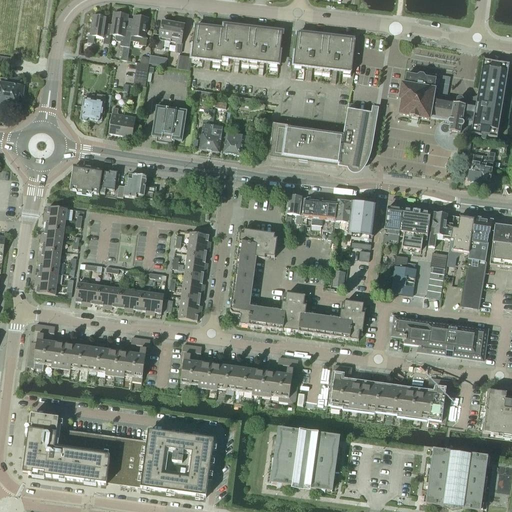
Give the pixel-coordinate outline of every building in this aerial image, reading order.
[(123,48),(121,62),(127,63),(131,37),(131,33),(125,32),(128,17),(113,14),(112,26),(106,25),(105,30),(111,31),(110,36),(115,36),(115,40),(117,43),(121,43),(120,48),(123,48)] [(103,39),(103,45),(109,46),(110,36),(111,31),(105,30),(106,25),(107,19),(92,17),(90,36),(88,36),(87,44),(93,45),(94,38),(103,39)] [(134,17),(131,33),(131,37),(140,39),(139,47),(146,47),(147,39),(145,39),(148,20),(134,17)] [(164,43),(170,44),(173,25),(163,23),(160,36),(159,36),(156,50),(161,51),(164,43)] [(173,25),(170,44),(176,45),(176,54),(180,54),(183,40),(181,40),(184,26),(173,25)] [(220,60),(222,60),(235,61),(233,74),(238,74),(239,62),(249,63),(253,31),(224,27),(223,31),(220,60)] [(195,28),(191,59),(191,60),(206,62),(205,70),(209,71),(210,63),(221,64),(222,60),(220,60),(223,31),(195,28)] [(253,31),(249,63),(259,64),(258,77),(263,77),(264,65),(279,66),(282,34),(253,31)] [(293,57),(290,80),(295,81),(297,68),(308,69),(306,82),(311,83),(312,70),(322,71),(326,38),(297,35),(294,57),(293,57)] [(326,38),(322,71),(332,72),(331,85),(335,86),(337,73),(348,74),(346,87),(352,87),(354,74),(351,74),(355,42),(326,38)] [(0,69),(8,71),(10,58),(0,56),(0,69)] [(151,57),(149,65),(158,67),(159,59),(151,57)] [(137,64),(135,71),(147,73),(149,59),(141,58),(140,65),(137,64)] [(176,71),(184,72),(190,72),(191,60),(191,59),(178,58),(176,71)] [(402,86),(399,101),(402,101),(399,116),(410,118),(410,119),(418,121),(418,119),(429,121),(429,119),(447,122),(446,126),(443,126),(442,126),(442,127),(441,127),(440,128),(440,129),(440,130),(440,131),(440,132),(441,133),(441,134),(442,135),(443,135),(444,135),(445,136),(446,136),(447,135),(448,134),(449,134),(459,136),(460,135),(464,135),(464,138),(470,139),(471,135),(481,137),(481,139),(481,140),(482,141),(483,141),(483,142),(484,142),(484,141),(485,141),(486,141),(486,140),(486,138),(497,140),(497,139),(509,66),(498,64),(497,63),(495,62),(494,63),(483,61),(476,104),(474,104),(474,102),(467,101),(467,103),(463,102),(461,100),(459,99),(457,101),(456,106),(432,102),(435,81),(425,79),(423,76),(420,76),(417,78),(406,76),(405,87),(402,86)] [(135,71),(134,79),(146,81),(147,73),(135,71)] [(441,77),(438,97),(446,98),(450,78),(441,77)] [(7,80),(0,79),(0,106),(5,107),(5,105),(16,107),(17,97),(20,98),(21,95),(22,95),(23,88),(12,86),(12,87),(6,86),(7,80)] [(144,89),(146,81),(134,79),(133,87),(144,89)] [(227,97),(228,97),(194,92),(195,92),(194,95),(227,100),(227,97)] [(104,104),(105,98),(97,96),(96,103),(83,101),(80,121),(81,122),(82,124),(86,125),(89,123),(98,125),(101,123),(104,104)] [(231,101),(264,106),(264,103),(231,97),(231,98),(232,98),(231,101)] [(156,108),(153,128),(151,138),(156,139),(156,144),(173,147),(174,142),(182,143),(186,113),(156,108)] [(109,136),(120,138),(124,117),(117,116),(118,110),(113,109),(109,136)] [(215,111),(212,111),(209,110),(207,121),(213,122),(215,111)] [(273,126),(268,159),(337,169),(352,171),(351,169),(350,168),(349,166),(348,164),(348,162),(365,163),(366,160),(367,157),(368,155),(368,153),(369,151),(369,148),(373,129),(374,122),(374,121),(375,115),(347,111),(343,135),(342,135),(273,126)] [(124,117),(120,138),(132,139),(135,119),(124,117)] [(199,151),(208,153),(212,128),(203,126),(199,151)] [(212,128),(208,153),(218,154),(222,129),(212,128)] [(223,155),(240,158),(243,143),(250,145),(251,139),(226,135),(223,155)] [(487,159),(473,157),(469,183),(480,185),(481,188),(484,188),(487,188),(488,186),(489,186),(495,155),(488,154),(487,159)] [(73,168),(70,192),(99,196),(99,195),(100,184),(102,172),(73,168)] [(100,184),(99,195),(105,196),(106,192),(115,193),(116,184),(119,184),(120,177),(117,176),(117,174),(109,173),(109,175),(104,174),(103,185),(100,184)] [(125,189),(123,198),(136,200),(136,198),(144,199),(143,201),(152,202),(154,195),(155,195),(156,189),(151,189),(151,190),(145,190),(147,179),(137,177),(137,178),(129,177),(127,189),(125,189)] [(289,197),(287,215),(297,216),(297,225),(302,225),(305,200),(302,199),(289,197)] [(305,200),(302,225),(306,226),(306,221),(311,222),(312,222),(314,201),(305,200)] [(309,235),(309,240),(321,241),(325,241),(326,234),(322,234),(326,202),(314,201),(312,222),(311,222),(309,235)] [(326,234),(333,235),(334,230),(337,203),(328,202),(326,202),(322,234),(326,234)] [(337,203),(334,230),(342,231),(348,232),(351,204),(338,203),(337,203)] [(352,205),(348,236),(372,239),(372,236),(376,207),(365,206),(353,205),(352,205)] [(44,214),(44,219),(65,222),(67,211),(48,208),(47,215),(44,214)] [(396,210),(394,212),(388,211),(388,209),(387,209),(382,245),(387,246),(387,243),(389,243),(389,242),(397,243),(402,213),(401,212),(399,211),(396,210)] [(413,212),(402,211),(402,213),(397,243),(398,243),(399,238),(403,239),(401,249),(421,252),(422,241),(427,242),(430,215),(420,213),(413,212)] [(431,229),(428,248),(434,249),(436,240),(436,237),(443,238),(443,241),(449,242),(450,236),(451,236),(454,218),(453,218),(453,220),(451,220),(451,218),(445,217),(444,216),(440,216),(438,216),(437,216),(434,216),(432,229),(431,229)] [(450,242),(446,268),(455,269),(456,259),(463,254),(469,255),(474,220),(473,220),(460,218),(460,217),(459,217),(459,219),(455,218),(454,218),(451,236),(450,242)] [(45,224),(45,230),(64,232),(65,222),(44,219),(43,224),(45,224)] [(485,263),(492,226),(490,222),(474,220),(469,255),(460,308),(477,311),(479,311),(478,310),(484,272),(482,271),(484,264),(484,263),(485,263)] [(490,265),(511,267),(511,228),(495,226),(490,265)] [(41,236),(41,240),(62,243),(64,232),(45,230),(44,236),(41,236)] [(231,307),(230,313),(232,316),(238,317),(241,317),(240,322),(239,326),(254,328),(257,329),(260,329),(270,330),(274,331),(277,331),(282,332),(282,331),(287,332),(290,332),(294,333),(298,333),(298,334),(304,335),(307,335),(310,336),(321,337),(324,338),(327,338),(338,340),(341,340),(344,340),(358,342),(359,338),(359,333),(362,333),(365,316),(362,315),(363,310),(363,306),(354,305),(346,303),(342,303),(339,321),(339,323),(335,323),(326,322),(309,319),(301,318),(302,314),(305,314),(307,298),(295,297),(283,295),(281,311),(285,311),(284,315),(284,316),(276,315),(267,314),(259,313),(250,311),(246,311),(247,305),(248,297),(249,288),(250,280),(252,272),(253,263),(253,259),(256,259),(263,260),(264,258),(270,258),(274,259),(274,258),(275,250),(277,240),(274,240),(274,236),(270,235),(266,235),(244,232),(243,236),(240,235),(238,250),(238,253),(237,256),(237,261),(236,266),(235,270),(235,273),(234,278),(234,283),(233,286),(233,290),(231,300),(231,303),(231,307)] [(189,234),(188,245),(209,248),(210,244),(207,243),(208,237),(189,234)] [(43,245),(42,251),(61,254),(62,243),(41,240),(40,245),(43,245)] [(188,245),(186,256),(205,259),(206,253),(209,253),(209,248),(188,245)] [(38,257),(38,262),(59,265),(61,254),(42,251),(41,257),(38,257)] [(432,254),(430,268),(431,268),(445,271),(447,257),(432,254)] [(186,256),(185,267),(207,270),(207,265),(204,265),(205,259),(186,256)] [(396,257),(395,268),(406,270),(408,259),(396,257)] [(40,267),(39,273),(58,276),(59,265),(38,262),(37,266),(40,267)] [(185,267),(184,278),(202,280),(203,274),(206,274),(207,270),(185,267)] [(395,268),(391,295),(412,298),(416,271),(406,270),(395,268)] [(430,274),(444,277),(445,271),(431,268),(430,274)] [(35,279),(35,283),(56,286),(58,276),(39,273),(38,279),(35,279)] [(334,273),(333,282),(332,289),(343,290),(345,274),(334,273)] [(444,277),(430,274),(429,280),(443,282),(444,277)] [(184,278),(182,288),(203,291),(204,287),(202,286),(202,280),(184,278)] [(428,286),(442,288),(443,282),(429,280),(428,286)] [(36,294),(55,297),(56,286),(35,283),(34,288),(37,288),(36,294)] [(384,285),(378,284),(376,296),(383,297),(384,285)] [(78,285),(75,304),(81,305),(81,308),(85,308),(88,287),(78,285)] [(442,288),(428,286),(427,292),(441,294),(442,288)] [(88,287),(85,308),(90,309),(91,306),(97,307),(99,288),(88,287)] [(99,288),(97,307),(103,308),(102,311),(107,311),(110,289),(99,288)] [(182,288),(181,299),(200,302),(200,296),(203,296),(203,291),(182,288)] [(110,289),(107,311),(112,312),(112,309),(118,310),(120,291),(110,289)] [(120,291),(118,310),(124,311),(123,313),(128,314),(131,292),(120,291)] [(131,292),(128,314),(133,315),(133,312),(139,313),(142,294),(131,292)] [(440,300),(441,294),(427,292),(426,298),(440,300)] [(142,294),(139,313),(145,314),(145,316),(149,317),(152,295),(142,294)] [(152,295),(149,317),(154,318),(155,315),(161,316),(163,297),(152,295)] [(181,299),(179,310),(201,313),(201,308),(199,308),(200,302),(181,299)] [(179,310),(178,321),(197,323),(197,317),(200,317),(201,313),(179,310)] [(403,339),(402,341),(405,342),(404,345),(418,347),(417,353),(483,362),(487,331),(394,318),(390,318),(389,323),(393,324),(391,338),(403,339)] [(35,327),(34,333),(44,335),(45,328),(35,327)] [(45,328),(44,335),(53,336),(54,329),(45,328)] [(30,344),(27,369),(42,371),(43,371),(43,367),(51,368),(60,369),(69,370),(79,371),(97,374),(106,375),(115,376),(124,377),(132,379),(132,382),(132,383),(141,384),(143,375),(143,373),(144,365),(145,360),(146,351),(130,349),(130,353),(131,356),(50,345),(52,343),(53,338),(38,336),(36,345),(32,344),(30,344)] [(181,381),(179,390),(188,391),(190,391),(190,387),(198,388),(207,389),(216,390),(225,391),(234,392),(243,394),(253,395),(262,396),(271,397),(279,398),(278,403),(279,403),(295,405),(298,381),(298,380),(295,380),(291,380),(293,370),(277,368),(276,373),(278,375),(197,365),(199,363),(200,358),(184,356),(183,365),(182,371),(181,378),(181,381)] [(330,410),(339,411),(340,411),(341,407),(349,408),(358,410),(367,411),(376,412),(385,413),(394,414),(403,416),(412,417),(421,418),(429,419),(429,423),(430,423),(445,426),(448,401),(446,401),(442,400),(443,391),(428,389),(427,394),(429,397),(348,386),(350,384),(350,379),(335,376),(334,385),(334,386),(333,391),(332,399),(331,401),(330,410)] [(488,393),(482,438),(488,439),(489,435),(503,437),(503,438),(511,439),(511,392),(506,392),(506,395),(488,393)] [(59,422),(31,418),(23,478),(106,489),(107,485),(120,487),(119,489),(206,501),(214,444),(148,435),(147,445),(61,433),(61,429),(58,429),(59,422)] [(279,437),(272,485),(276,485),(277,487),(281,486),(292,488),(292,487),(298,492),(301,492),(303,492),(310,490),(321,492),(325,494),(326,493),(330,493),(337,444),(338,441),(338,438),(280,430),(280,433),(279,437)] [(471,511),(479,511),(484,473),(486,463),(486,459),(453,454),(433,452),(426,506),(452,509),(471,511)]
